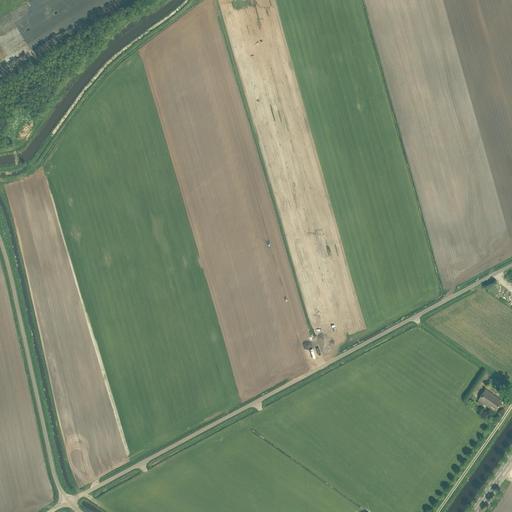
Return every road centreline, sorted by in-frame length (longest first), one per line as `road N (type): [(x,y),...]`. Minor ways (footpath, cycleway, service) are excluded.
road 1 (unclassified): [(68,501),(511,264)]
road 2 (unclassified): [(68,501),(54,476),(0,241)]
road 3 (track): [(28,171),(110,67),(194,0)]
road 4 (track): [(437,511),(511,404)]
